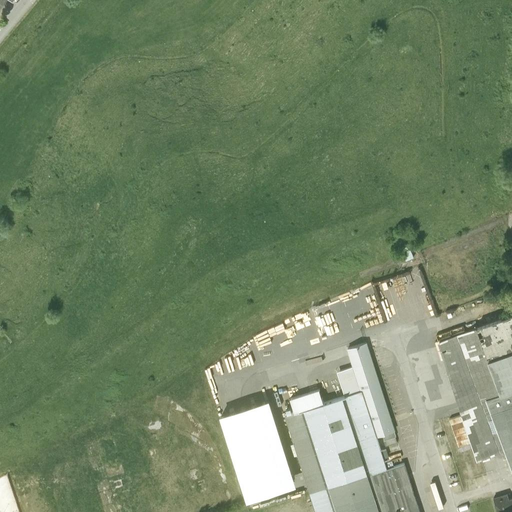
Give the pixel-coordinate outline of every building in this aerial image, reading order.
[(376,312),(377,321),(381,320),(379,305),(369,306),(370,313),(376,312)] [(511,469),(511,313),(438,341),(477,459),(504,449),(511,469)] [(419,511),(404,463),(387,468),(377,436),(395,430),(367,342),(347,348),(353,366),(337,371),(345,395),(324,402),(319,388),(290,398),(294,411),(285,415),(316,511),(419,511)] [(221,409),(244,497),(295,483),(271,396),(221,409)] [(507,492),(493,497),(497,511),(511,511),(511,496),(509,498),(507,492)]
